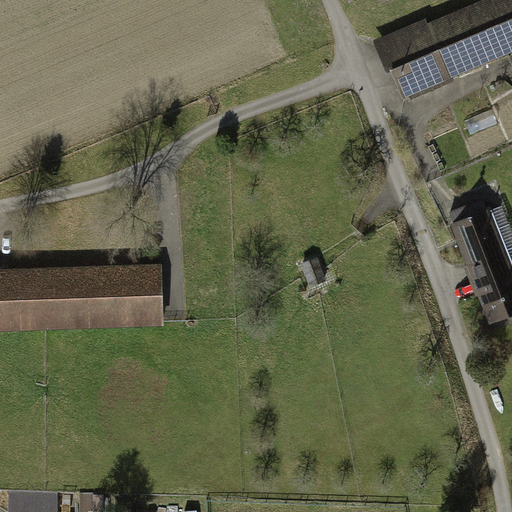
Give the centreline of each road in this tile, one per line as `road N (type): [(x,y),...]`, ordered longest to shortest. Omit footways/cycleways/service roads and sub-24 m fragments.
road 1 (track): [(330,0),(434,260),(473,375),(504,511)]
road 2 (track): [(359,69),(218,124),(135,178),(0,215)]
